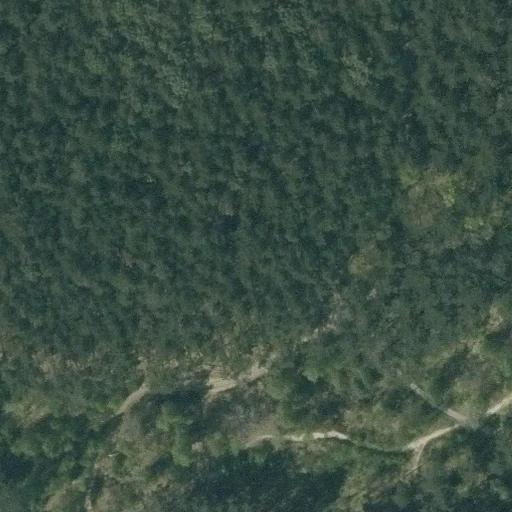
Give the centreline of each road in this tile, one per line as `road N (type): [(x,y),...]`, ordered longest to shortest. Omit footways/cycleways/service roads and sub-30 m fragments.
road 1 (unknown): [(90,511),(117,443),(144,404),(258,361),(343,284),(406,156),(420,0)]
road 2 (unknown): [(328,304),(432,384),(511,431)]
